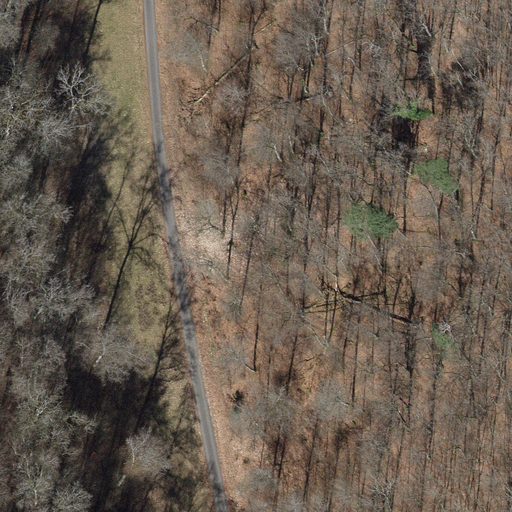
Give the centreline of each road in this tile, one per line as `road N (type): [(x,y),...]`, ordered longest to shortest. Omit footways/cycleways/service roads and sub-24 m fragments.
road 1 (track): [(173,511),(86,118),(94,0)]
road 2 (track): [(26,511),(0,335)]
